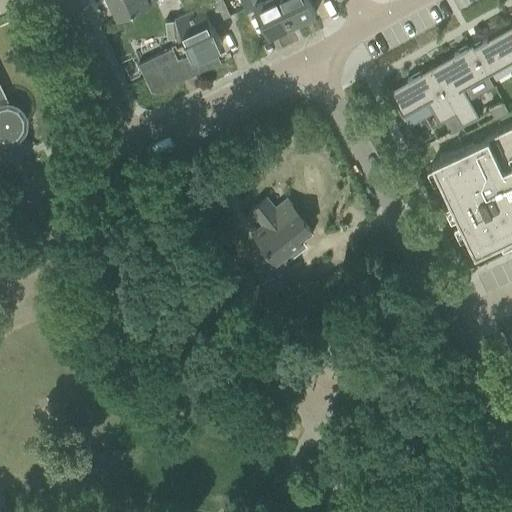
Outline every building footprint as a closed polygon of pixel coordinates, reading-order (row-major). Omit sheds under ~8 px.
[(148,0),(108,0),(116,16),(148,0)] [(214,56),(217,54),(214,48),(222,44),(211,22),(229,13),(222,0),(199,0),(202,5),(174,18),(175,19),(165,21),(166,37),(174,36),(175,44),(157,54),(139,63),(152,91),(216,60),(214,56)] [(252,0),(254,3),(255,2),(262,16),(271,35),(293,24),(282,0),(252,0)] [(310,0),(282,0),(293,24),(316,13),(310,0)] [(511,24),(474,46),(473,46),(488,74),(511,61),(511,24)] [(472,43),(430,67),(462,125),(479,115),(470,99),(464,88),(488,74),(473,46),(474,46),(472,43)] [(430,67),(388,90),(402,116),(428,101),(433,112),(439,122),(443,120),(450,132),(463,127),(462,125),(430,67)] [(24,121),(24,117),(22,113),(20,110),(18,107),(14,105),(11,104),(0,81),(0,138),(3,137),(6,137),(9,137),(12,136),(14,135),(17,134),(20,131),(22,128),(23,125),(24,121)] [(503,101),(489,108),(495,118),(509,111),(503,101)] [(511,125),(431,163),(434,168),(440,180),(451,205),(457,217),(461,225),(466,237),(474,253),(475,254),(500,242),(511,236),(511,125)] [(238,160),(190,185),(205,214),(226,204),(220,193),(247,178),(238,160)] [(265,197),(251,208),(269,230),(258,238),(276,261),(289,251),(292,255),(302,247),(299,243),(313,231),(287,199),(275,209),(265,197)] [(255,287),(248,273),(231,281),(247,311),(290,291),(281,274),(255,287)]
